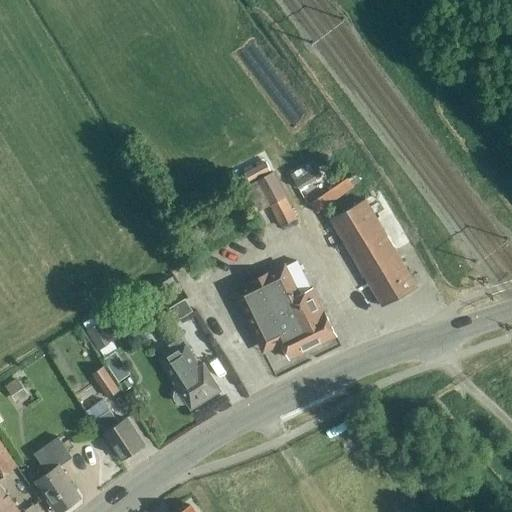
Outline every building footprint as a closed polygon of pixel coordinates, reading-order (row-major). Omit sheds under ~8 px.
[(266,162),(244,173),(249,183),(271,171),(266,162)] [(316,168),(293,181),(299,190),(322,176),(316,168)] [(269,206),(284,198),(271,173),(243,187),(257,213),(269,206)] [(344,179),(308,205),(315,214),(351,188),(344,179)] [(286,197),(284,198),(269,206),(280,227),(297,219),(286,197)] [(382,305),(417,286),(365,199),(330,220),(382,305)] [(238,236),(224,241),(226,246),(215,250),(230,286),(243,280),(233,255),(244,250),(238,236)] [(285,269),(240,290),(264,342),(279,335),(289,358),(336,335),(325,312),(314,289),(294,298),(290,291),(294,289),(293,288),(300,285),(295,274),(288,277),(285,269)] [(154,288),(162,302),(179,292),(170,278),(154,288)] [(190,308),(204,333),(218,325),(204,300),(190,308)] [(169,310),(176,320),(190,311),(184,301),(169,310)] [(169,310),(153,320),(168,343),(173,350),(186,342),(182,335),(184,333),(176,320),(169,310)] [(96,325),(87,330),(99,349),(108,344),(96,325)] [(187,346),(161,362),(174,382),(175,382),(178,387),(175,390),(174,395),(175,399),(178,402),(183,403),(187,401),(191,407),(220,390),(203,364),(200,366),(187,346)] [(111,357),(102,363),(116,385),(126,378),(111,357)] [(108,396),(119,389),(103,366),(93,373),(108,396)] [(17,377),(5,385),(16,402),(29,393),(17,377)] [(124,391),(134,384),(130,377),(120,384),(124,391)] [(122,459),(144,445),(126,418),(119,423),(110,409),(96,418),(105,432),(122,459)] [(0,478),(18,465),(2,443),(4,441),(0,434),(0,478)] [(56,511),(60,511),(81,497),(59,466),(72,458),(58,438),(35,454),(48,473),(36,481),(56,511)] [(0,511),(18,511),(0,486),(0,511)]
